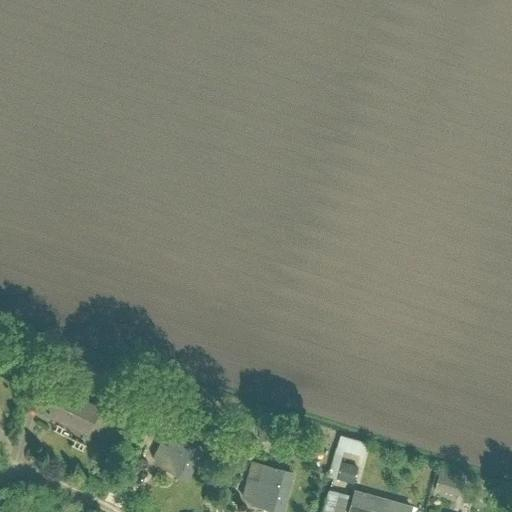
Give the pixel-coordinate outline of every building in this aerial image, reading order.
[(86,433),(98,407),(78,397),(81,390),(65,382),(61,389),(49,415),(86,433)] [(354,449),(358,434),(333,427),(329,442),(354,449)] [(155,456),(157,461),(187,477),(200,451),(173,437),(168,447),(162,444),(155,456)] [(347,475),(352,458),(334,453),(329,470),(347,475)] [(259,478),(250,476),(245,496),(249,501),(282,510),(292,473),(262,465),(259,478)] [(407,493),(418,498),(429,471),(418,466),(407,493)] [(327,484),(318,504),(334,511),(343,491),(327,484)] [(348,511),(408,511),(411,506),(355,490),(348,511)]
